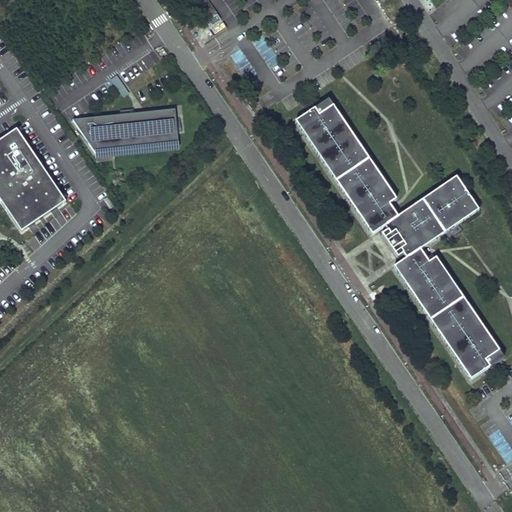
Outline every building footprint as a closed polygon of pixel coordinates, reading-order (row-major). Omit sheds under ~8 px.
[(217,15),(207,0),(188,0),(204,24),(217,15)] [(109,81),(121,97),(129,91),(117,75),(109,81)] [(391,204),(396,200),(329,100),(296,122),(373,236),(385,227),(407,259),(395,267),(471,381),(504,359),(436,258),(429,263),(420,250),(427,245),(479,211),(457,178),(405,213),(399,217),(391,204)] [(178,147),(175,111),(147,114),(72,121),(95,155),(178,147)] [(66,203),(17,130),(0,141),(0,201),(21,233),(66,203)] [(405,213),(396,200),(391,204),(399,217),(405,213)] [(436,258),(427,245),(420,250),(429,263),(436,258)]
